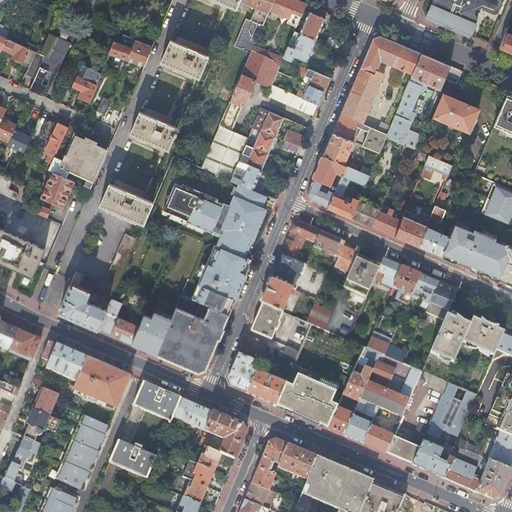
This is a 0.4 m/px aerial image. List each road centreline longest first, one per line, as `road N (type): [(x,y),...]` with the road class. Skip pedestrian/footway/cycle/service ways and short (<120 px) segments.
road 1 (residential): [(289,201),(511,297)]
road 2 (residential): [(265,417),(481,511)]
road 3 (residential): [(289,201),(208,393)]
road 4 (residential): [(371,14),(289,201)]
road 5 (residential): [(143,365),(80,511)]
road 6 (residential): [(0,448),(50,323)]
road 7 (secondary): [(401,27),(511,74)]
